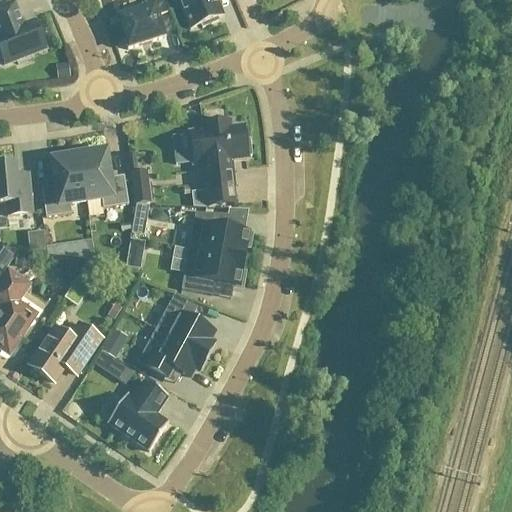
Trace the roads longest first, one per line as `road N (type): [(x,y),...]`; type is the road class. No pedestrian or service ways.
road 1 (residential): [(259,58),(290,210),(275,300),(233,388),(156,511)]
road 2 (residential): [(103,104),(259,58)]
road 3 (residential): [(145,511),(24,439)]
